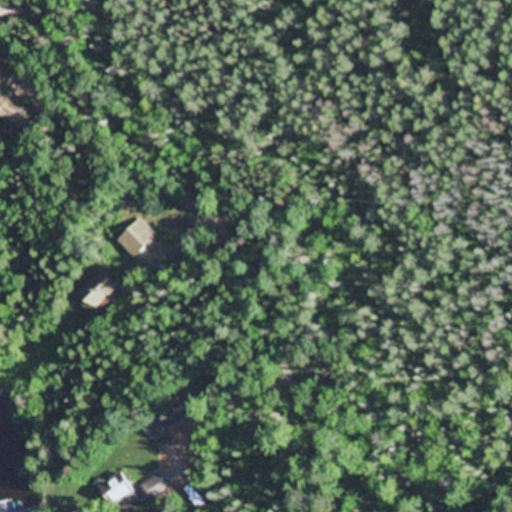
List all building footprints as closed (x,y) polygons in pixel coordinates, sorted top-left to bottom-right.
[(160,236),(141,218),(119,241),(137,259),(160,236)] [(82,293),(99,310),(121,288),(105,270),(82,293)] [(192,407),(210,407),(210,383),(192,383),(192,407)] [(191,418),(178,398),(158,411),(171,431),(191,418)] [(140,493),(125,473),(104,488),(118,508),(140,493)] [(145,487),(156,503),(173,490),(163,475),(145,487)]
